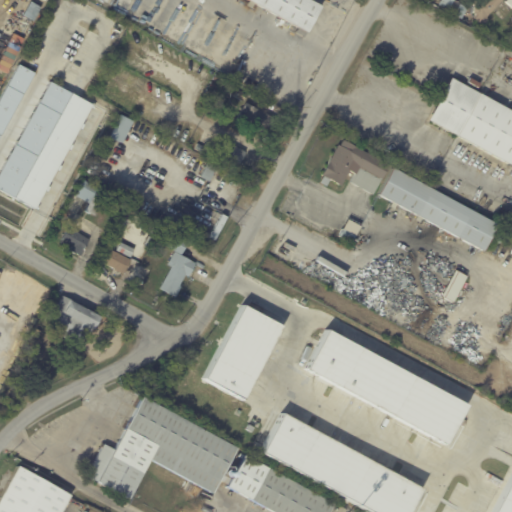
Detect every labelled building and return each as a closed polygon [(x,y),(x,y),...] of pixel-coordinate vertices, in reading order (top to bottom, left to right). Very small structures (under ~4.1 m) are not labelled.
[(309,0),(322,7),(307,33),(306,33),(303,37),(296,33),(298,29),(254,4),(251,8),(246,6),(249,1),(247,0),(309,0)] [(460,18),(466,7),(452,0),(438,0),(436,4),(460,18)] [(497,0),(483,16),(483,22),(472,22),(471,13),(470,13),(470,0),(497,0)] [(35,22),(24,16),(32,2),(42,8),(35,22)] [(0,137),(0,99),(19,65),(35,73),(0,137)] [(71,69),(79,74),(77,78),(69,73),(71,69)] [(216,74),(223,78),(220,83),(213,79),(216,74)] [(511,112),(511,153),(506,164),(426,120),(449,78),(511,112)] [(468,78),(478,83),(475,89),(465,83),(468,78)] [(212,81),(219,85),(216,91),(209,87),(212,81)] [(70,94),(72,94),(15,199),(0,190),(0,174),(50,82),(70,94)] [(207,89),(214,93),(211,98),(204,94),(207,89)] [(237,90),(248,96),(244,102),(233,96),(237,90)] [(252,107),(276,120),(271,129),(266,127),(263,133),(237,119),(246,104),(252,107)] [(134,122),(123,145),(110,138),(121,116),(134,122)] [(373,193),(372,195),(350,182),(354,174),(348,171),(339,187),(328,180),(324,187),(318,183),(321,176),(320,176),(337,145),(339,146),(342,140),(388,165),(373,193)] [(247,153),(239,167),(236,165),(235,168),(222,161),(227,152),(222,150),(227,142),(230,144),(230,143),(247,153)] [(203,146),(205,148),(202,153),(196,149),(199,144),(203,146)] [(215,172),(210,182),(201,178),(208,163),(217,168),(215,172)] [(495,226),(480,253),(377,196),(392,169),(495,226)] [(86,202),(76,196),(84,181),(98,189),(97,191),(101,193),(97,200),(102,203),(95,216),(86,211),(89,204),(86,202)] [(227,217),(215,240),(210,237),(222,214),(227,217)] [(350,243),(337,236),(345,220),(357,226),(352,235),(354,235),(350,243)] [(92,242),(82,258),(71,251),(72,250),(62,243),(71,228),(92,242)] [(189,248),(184,257),(198,265),(190,278),(187,276),(181,287),(183,288),(177,299),(161,290),(174,267),(170,265),(177,252),(166,246),(173,233),(191,244),(189,248)] [(135,250),(131,258),(117,251),(121,243),(135,250)] [(130,260),(122,275),(113,270),(114,269),(101,263),(108,249),(130,260)] [(20,270),(17,276),(12,274),(15,267),(20,270)] [(454,271),(464,276),(451,302),(440,297),(454,271)] [(88,308),(103,316),(97,329),(92,327),(82,346),(66,338),(71,329),(51,319),(63,295),(88,308)] [(201,377),(240,304),(279,325),(241,398),(201,377)] [(441,443),(302,368),(323,330),(461,405),(441,443)] [(0,394),(6,385),(13,389),(8,399),(0,394)] [(218,483),(212,493),(150,459),(129,499),(87,475),(103,445),(114,451),(143,397),(237,448),(218,483)] [(279,412),(419,487),(405,511),(369,511),(258,451),(279,412)] [(326,511),(272,511),(225,486),(242,455),(331,504),(326,511)] [(69,494),(59,511),(0,511),(0,496),(17,466),(69,494)] [(511,511),(488,511),(511,469),(511,511)]
